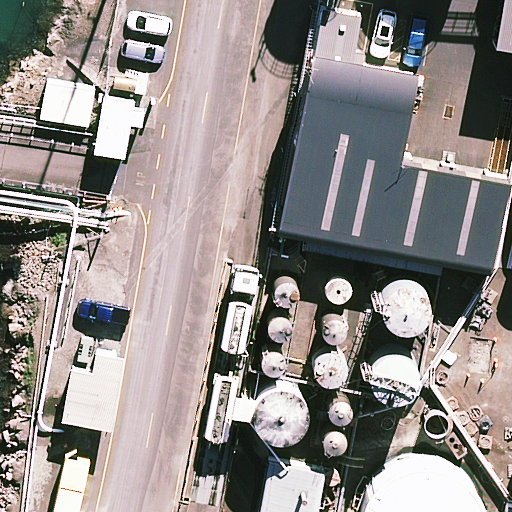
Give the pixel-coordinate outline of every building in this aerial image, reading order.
[(511,0),(502,0),(497,36),(511,39),(511,0)] [(300,40),(270,205),(497,245),(511,162),(511,150),(394,130),(406,59),(300,40)] [(94,88),(47,82),(43,117),(89,123),(94,88)] [(99,152),(129,154),(131,125),(145,126),(146,101),(103,98),(99,152)] [(391,323),(398,328),(405,330),(414,330),(421,328),(428,323),(432,316),(434,308),(434,300),(431,293),(426,287),(419,282),(412,280),(403,281),(395,285),(389,291),(385,299),(384,308),(387,316),(391,323)] [(125,353),(97,348),(94,372),(74,369),(66,419),(113,426),(125,353)] [(381,393),(387,398),(395,401),(403,401),(411,398),(417,393),(422,387),(424,379),(424,371),(421,363),(416,357),(409,353),(401,351),(392,352),(384,355),(378,362),(374,370),(374,378),(376,387),(381,393)] [(263,440),(271,446),(281,450),(291,450),(301,446),(309,440),(315,432),(318,422),(317,412),(314,402),(307,394),(298,389),(288,386),(277,387),(267,392),(259,400),(255,410),(254,421),(257,432),(263,440)] [(316,511),(324,468),(266,459),(257,511),(316,511)] [(473,511),(467,496),(456,482),(441,473),(424,468),(405,470),(387,478),(374,492),(366,509),(365,511),(473,511)] [(80,511),(83,488),(54,485),(51,511),(80,511)] [(511,511),(511,504),(505,503),(503,511),(511,511)]
